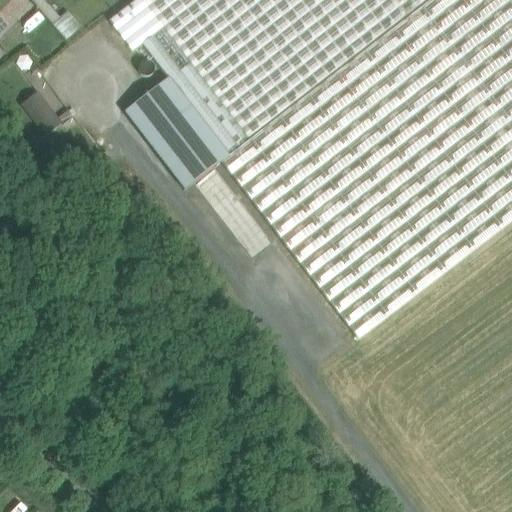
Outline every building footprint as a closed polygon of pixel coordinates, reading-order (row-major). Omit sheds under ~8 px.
[(142,46),(170,81),(229,158),(222,163),(359,342),(511,223),(511,0),(136,0),(108,22),(133,53),(142,46)] [(69,13),(56,24),(69,38),(81,26),(69,13)] [(0,37),(10,27),(0,17),(0,37)] [(128,114),(147,138),(187,190),(222,163),(229,158),(170,81),(128,114)] [(45,134),(60,123),(37,93),(23,104),(45,134)]
